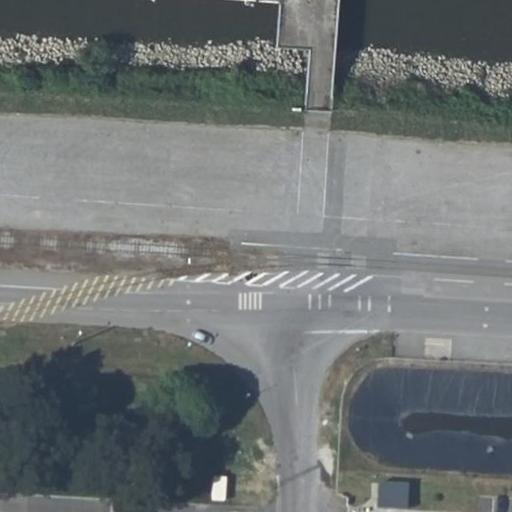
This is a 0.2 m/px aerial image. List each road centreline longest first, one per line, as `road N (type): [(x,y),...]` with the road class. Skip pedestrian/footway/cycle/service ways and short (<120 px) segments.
road 1 (residential): [(290,309),(0,302)]
road 2 (residential): [(511,318),(290,309)]
road 3 (unclassified): [(290,309),(291,511)]
